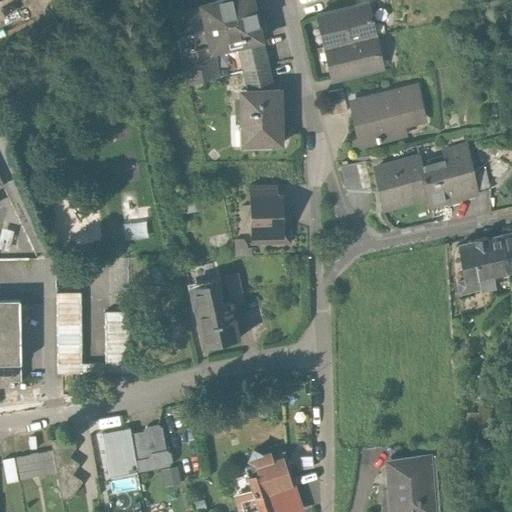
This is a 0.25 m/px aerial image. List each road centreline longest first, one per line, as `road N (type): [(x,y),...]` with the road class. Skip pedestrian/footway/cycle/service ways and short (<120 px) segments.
road 1 (residential): [(287,355),(104,402),(0,419)]
road 2 (residential): [(318,299),(325,511)]
road 3 (residential): [(314,134),(318,299)]
road 4 (residential): [(511,219),(349,245)]
road 5 (residential): [(283,0),(314,134)]
